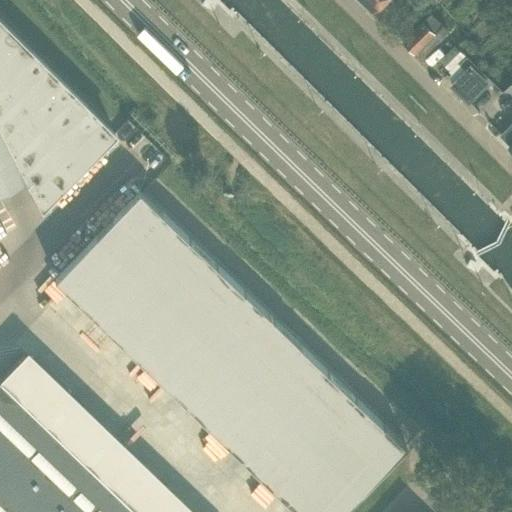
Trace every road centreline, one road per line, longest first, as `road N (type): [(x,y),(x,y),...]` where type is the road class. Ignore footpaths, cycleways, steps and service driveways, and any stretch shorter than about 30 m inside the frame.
road 1 (primary): [(511,382),(121,0)]
road 2 (unknown): [(1,278),(228,511)]
road 3 (residential): [(342,0),(511,172)]
road 4 (unknown): [(1,278),(128,159)]
